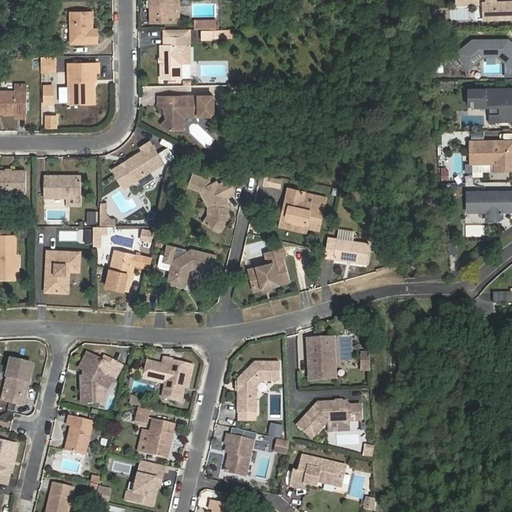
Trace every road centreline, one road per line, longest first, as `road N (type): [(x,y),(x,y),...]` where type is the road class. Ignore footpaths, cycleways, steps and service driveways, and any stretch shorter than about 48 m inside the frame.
road 1 (residential): [(0,143),(96,144),(128,127),(124,0)]
road 2 (residential): [(177,511),(223,333)]
road 3 (residential): [(223,333),(397,292)]
road 4 (residential): [(65,330),(223,333)]
road 5 (residential): [(65,330),(35,478)]
road 6 (residential): [(511,252),(461,287),(397,292)]
